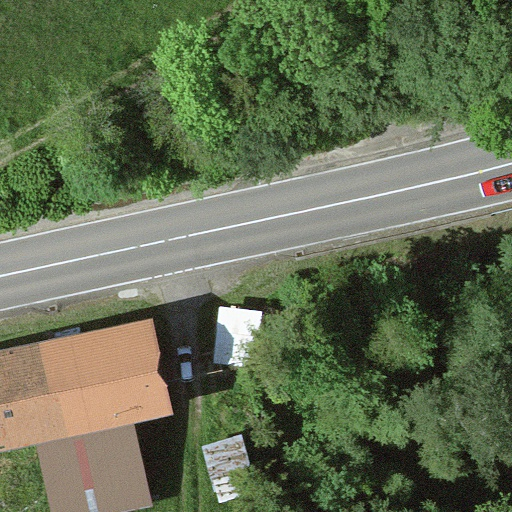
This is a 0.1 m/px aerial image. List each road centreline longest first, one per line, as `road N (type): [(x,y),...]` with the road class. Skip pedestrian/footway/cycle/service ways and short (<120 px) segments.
road 1 (secondary): [(511,167),(0,280)]
road 2 (track): [(277,0),(0,158)]
